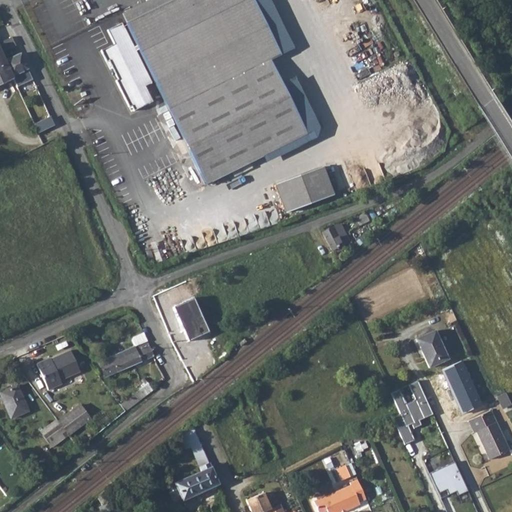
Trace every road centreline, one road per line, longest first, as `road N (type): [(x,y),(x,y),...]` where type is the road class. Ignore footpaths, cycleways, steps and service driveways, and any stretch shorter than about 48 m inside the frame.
road 1 (residential): [(138,288),(433,177),(511,112)]
road 2 (unclassified): [(0,0),(138,288)]
road 3 (unclassified): [(179,383),(17,511)]
road 4 (unclassified): [(423,0),(511,141)]
road 5 (residential): [(0,350),(138,288)]
road 6 (unknown): [(487,511),(431,380)]
